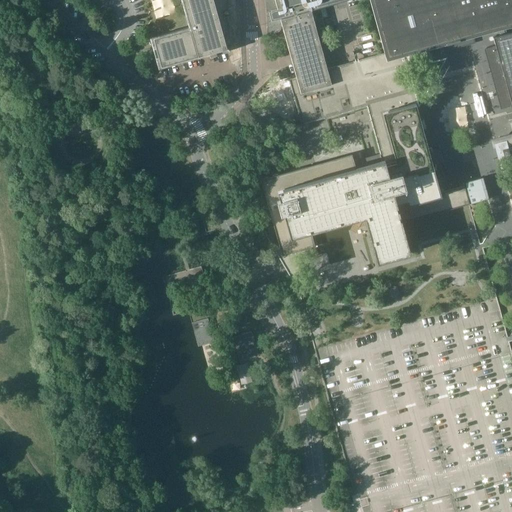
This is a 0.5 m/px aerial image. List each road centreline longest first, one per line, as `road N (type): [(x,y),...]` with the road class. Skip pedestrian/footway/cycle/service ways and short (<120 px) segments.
road 1 (unclassified): [(319,511),(285,341),(191,139)]
road 2 (unclassified): [(191,139),(254,69),(249,0)]
road 3 (unclassified): [(191,139),(180,120),(101,54)]
